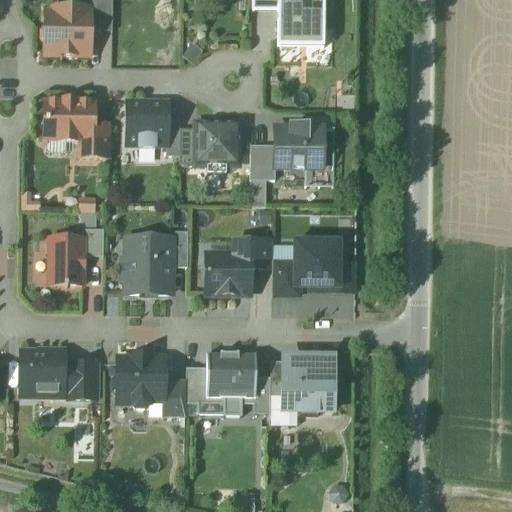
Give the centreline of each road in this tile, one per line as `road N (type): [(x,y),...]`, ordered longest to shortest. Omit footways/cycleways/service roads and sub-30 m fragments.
road 1 (residential): [(414,336),(0,327)]
road 2 (unclassified): [(414,336),(417,0)]
road 3 (residential): [(4,86),(223,87)]
road 4 (residential): [(0,284),(4,86)]
road 5 (unclassified): [(411,511),(414,336)]
